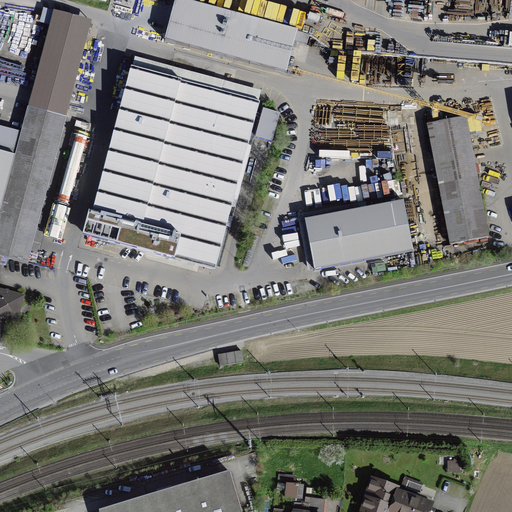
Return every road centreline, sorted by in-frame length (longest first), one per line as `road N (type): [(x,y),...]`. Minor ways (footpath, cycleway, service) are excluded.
road 1 (primary): [(511,272),(196,336),(44,389)]
road 2 (unknown): [(306,93),(288,203),(249,282),(70,243)]
